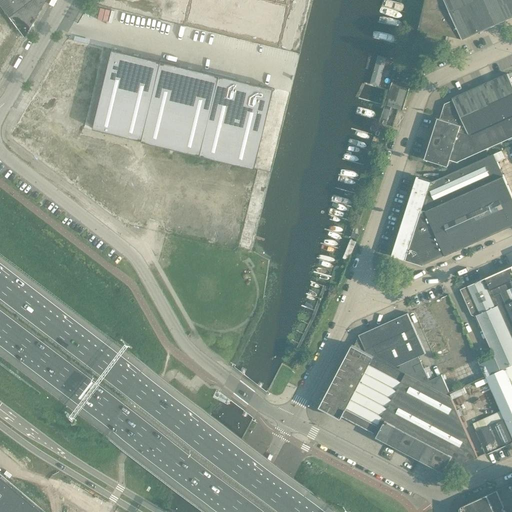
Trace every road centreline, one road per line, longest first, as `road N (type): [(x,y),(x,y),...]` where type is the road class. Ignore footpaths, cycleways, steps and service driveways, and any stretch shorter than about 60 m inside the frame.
road 1 (unclassified): [(289,420),(209,366),(180,338),(136,257),(0,150)]
road 2 (motorway): [(293,511),(0,287)]
road 3 (unclassified): [(345,314),(426,81),(511,43)]
road 4 (motorway): [(0,325),(245,511)]
road 5 (unclassified): [(157,511),(0,409)]
road 6 (unclassified): [(345,314),(511,241)]
road 7 (unclassified): [(437,499),(289,420)]
road 8 (unclassified): [(0,427),(134,511)]
road 9 (unclassified): [(0,111),(66,0)]
